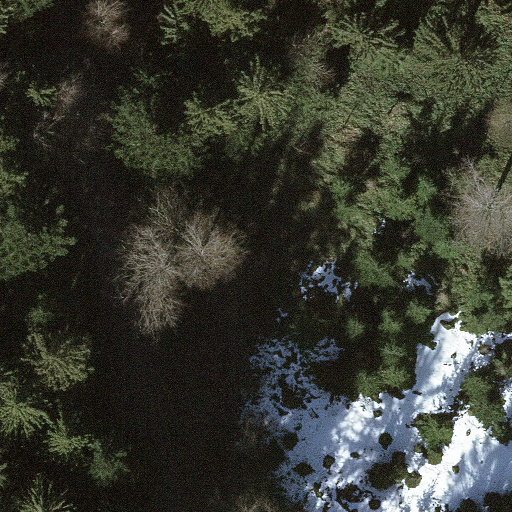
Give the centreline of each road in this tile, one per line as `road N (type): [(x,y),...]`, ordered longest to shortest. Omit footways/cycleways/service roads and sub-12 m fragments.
road 1 (track): [(167,511),(101,202)]
road 2 (track): [(101,202),(63,0)]
